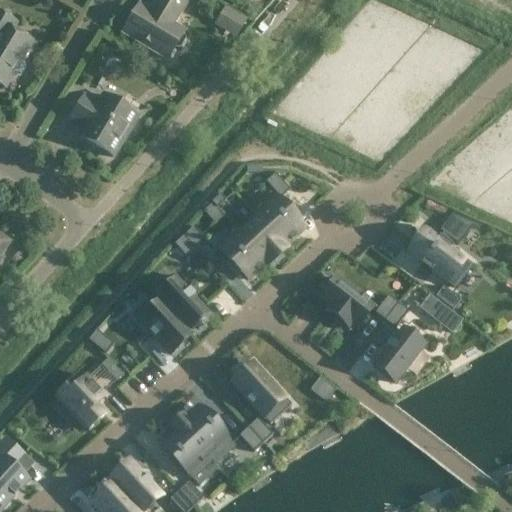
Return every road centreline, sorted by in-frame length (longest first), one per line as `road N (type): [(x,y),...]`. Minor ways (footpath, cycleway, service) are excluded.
road 1 (residential): [(254,307),(511,511)]
road 2 (residential): [(254,307),(42,511)]
road 3 (residential): [(0,321),(90,225),(4,158)]
road 4 (residential): [(4,158),(107,0)]
road 5 (residential): [(337,232),(332,205),(358,196),(369,206),(369,227),(343,236)]
